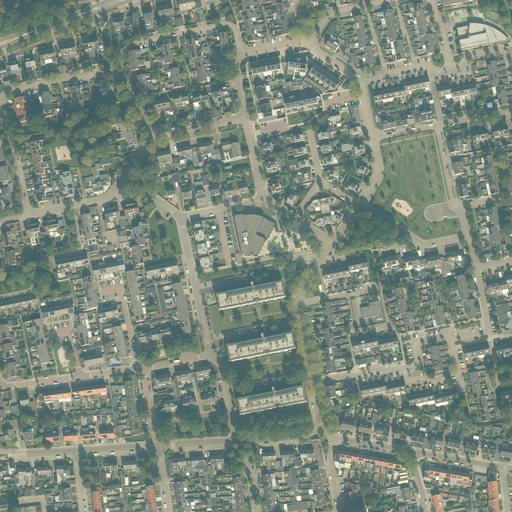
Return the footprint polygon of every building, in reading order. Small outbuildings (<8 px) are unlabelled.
[(185,0),(186,2),(186,1),(188,8),(191,7),(192,11),(196,11),(193,0),(185,0)] [(186,1),(186,2),(178,3),(181,16),(184,15),(184,11),(188,10),(187,8),(188,8),(186,1)] [(251,10),(250,6),(254,6),(253,3),(238,6),(239,13),(242,12),(250,10),(251,10)] [(412,13),(423,11),(422,7),(424,7),(423,4),(422,4),(415,6),(414,3),(407,4),(408,9),(410,9),(411,13),(412,13)] [(268,13),(271,12),(284,10),(282,4),(279,4),(275,5),(275,9),(270,10),(270,11),(266,12),(267,13),(268,13)] [(172,6),(165,7),(167,16),(170,15),(171,19),(174,18),(172,6)] [(167,16),(165,7),(158,8),(160,21),(160,22),(164,22),(162,16),(167,16)] [(143,12),(145,21),(145,24),(154,22),(151,10),(143,12)] [(242,12),(243,18),(256,16),(256,13),(254,13),(254,10),(251,10),(250,10),(242,12)] [(393,17),(392,13),(393,13),(393,10),(392,10),(383,12),(382,13),(383,15),(384,15),(385,18),(393,17)] [(413,19),(415,19),(424,17),(424,13),(425,13),(424,10),(423,11),(412,13),(413,19)] [(132,15),(133,17),(128,18),(130,26),(134,26),(135,28),(140,28),(137,14),(132,15)] [(243,18),(245,24),(252,23),(252,19),(257,18),(256,16),(243,18)] [(270,23),(270,25),(282,23),(286,22),(285,16),(277,18),(278,21),(273,22),(270,23)] [(363,23),(362,19),(363,19),(363,16),(362,17),(362,16),(353,18),(353,19),(352,19),(353,21),(354,21),(355,25),(363,23)] [(394,23),(394,19),(395,19),(394,16),(393,17),(385,18),(385,19),(384,19),(384,21),(385,21),(386,25),(394,23)] [(426,23),(425,20),(426,19),(426,17),(424,17),(415,19),(415,21),(416,21),(417,25),(426,23)] [(114,29),(115,33),(122,32),(122,31),(125,30),(123,18),(114,20),(116,29),(114,29)] [(364,29),(363,26),(365,25),(364,23),(363,23),(355,25),(353,25),(354,27),(355,27),(356,31),(364,29)] [(395,29),(395,26),(396,25),(396,23),(394,23),(386,25),(385,25),(385,27),(386,27),(387,31),(396,29),(395,29)] [(427,29),(426,26),(427,25),(427,23),(426,23),(417,25),(416,25),(416,27),(418,27),(418,31),(427,29)] [(468,24),(469,24),(469,26),(456,29),(460,45),(461,51),(465,50),(469,49),(470,49),(471,49),(506,42),(506,39),(509,41),(507,39),(505,37),(502,34),(500,33),(497,31),(494,29),(490,27),(486,26),(481,25),(477,24),(473,24),(468,24)] [(246,31),(247,37),(257,35),(259,34),(258,31),(259,30),(259,28),(246,31)] [(287,28),(280,30),(280,33),(275,34),(276,37),(289,35),(287,28)] [(365,35),(365,32),(366,31),(366,29),(365,29),(364,29),(356,31),(355,31),(355,33),(356,33),(357,37),(365,35)] [(397,35),(396,32),(397,31),(397,29),(395,29),(396,29),(387,31),(385,31),(386,34),(388,33),(388,37),(397,35)] [(420,37),(422,37),(423,37),(423,36),(428,35),(427,32),(429,31),(428,29),(427,29),(418,31),(417,31),(418,33),(419,33),(420,37)] [(219,38),(220,41),(228,40),(226,33),(213,36),(214,39),(219,38)] [(325,46),(330,49),(335,42),(337,40),(337,39),(331,35),(330,37),(325,34),(321,39),(325,41),(326,39),(329,41),(325,46)] [(257,35),(247,37),(248,43),(261,40),(261,38),(258,38),(257,35)] [(367,41),(366,38),(367,37),(367,35),(365,35),(357,37),(356,37),(356,39),(358,39),(358,43),(367,41)] [(398,41),(397,38),(399,37),(398,35),(397,35),(388,37),(387,37),(388,40),(389,39),(390,43),(393,43),(398,42),(398,41)] [(432,38),(434,37),(433,35),(432,35),(428,35),(423,36),(423,37),(422,37),(423,39),(424,39),(425,43),(433,41),(432,38)] [(187,41),(188,48),(200,45),(198,45),(198,42),(201,41),(200,41),(206,39),(206,37),(200,38),(187,41)] [(97,39),(90,40),(92,49),(93,51),(99,50),(103,49),(102,42),(98,42),(97,39)] [(90,58),(92,65),(92,66),(95,65),(94,57),(93,51),(92,49),(90,40),(83,42),(85,53),(89,52),(90,59),(90,58)] [(215,46),(216,48),(229,46),(228,40),(220,41),(221,45),(215,46)] [(335,42),(330,49),(335,53),(338,47),(340,48),(342,55),(344,55),(345,57),(344,57),(349,60),(350,58),(346,46),(337,40),(335,42)] [(368,48),(367,44),(369,44),(368,41),(367,41),(358,43),(357,43),(358,46),(359,45),(360,50),(362,49),(363,49),(368,48)] [(393,43),(395,49),(403,47),(402,44),(403,43),(403,41),(402,41),(398,41),(398,42),(393,43)] [(425,45),(426,49),(434,47),(434,44),(435,43),(434,41),(433,41),(425,43),(422,43),(422,46),(425,45)] [(67,45),(68,46),(69,54),(73,53),(73,55),(75,55),(75,57),(78,56),(78,53),(77,53),(75,43),(67,45)] [(188,48),(190,54),(202,51),(202,48),(200,49),(200,45),(188,48)] [(69,54),(68,46),(59,48),(62,59),(66,58),(66,56),(70,55),(69,54)] [(373,53),(372,50),(373,49),(373,47),(372,47),(368,48),(363,49),(362,49),(362,51),(364,51),(365,55),(373,53)] [(395,49),(396,55),(404,53),(403,50),(405,49),(404,47),(403,47),(395,49)] [(435,50),(436,49),(436,47),(434,47),(426,49),(425,49),(425,51),(426,51),(427,55),(436,54),(435,50)] [(128,53),(129,59),(137,58),(141,57),(140,53),(146,52),(148,51),(147,49),(128,53)] [(54,50),(47,52),(48,60),(52,59),(53,63),(53,64),(56,63),(54,50)] [(156,58),(156,60),(171,57),(170,51),(163,53),(164,56),(156,58)] [(191,60),(198,58),(198,55),(203,54),(202,51),(190,54),(191,60)] [(47,52),(39,53),(42,66),(45,65),(45,64),(44,61),(48,60),(47,52)] [(374,59),(373,56),(375,55),(374,53),(373,53),(365,55),(362,55),(363,59),(365,58),(366,61),(374,59)] [(404,53),(396,55),(393,56),(394,62),(397,61),(405,60),(405,56),(406,55),(405,53),(404,53)] [(164,65),(165,68),(170,67),(170,64),(173,63),(171,57),(156,60),(157,62),(159,62),(164,61),(165,65),(164,65)] [(25,64),(26,68),(32,67),(32,70),(33,70),(35,69),(35,70),(35,69),(36,69),(35,66),(36,66),(35,62),(34,62),(34,58),(30,59),(30,58),(26,59),(27,60),(26,60),(27,64),(25,64)] [(375,66),(375,62),(376,61),(375,59),(374,59),(366,61),(365,61),(365,64),(366,63),(367,67),(375,66)] [(196,65),(197,71),(205,70),(204,66),(213,64),(213,63),(216,63),(216,61),(209,62),(196,65)] [(300,70),(299,73),(306,73),(307,61),(307,62),(301,61),(300,70)] [(487,63),(488,70),(496,68),(496,65),(500,64),(499,61),(495,62),(487,63)] [(9,71),(10,75),(15,74),(21,73),(20,67),(18,67),(17,62),(10,63),(11,71),(9,71)] [(144,63),(131,66),(132,72),(138,70),(139,73),(143,72),(147,72),(146,69),(140,70),(139,67),(144,66),(144,63)] [(12,85),(10,76),(7,76),(6,72),(9,71),(8,65),(0,66),(0,78),(3,78),(4,87),(12,85)] [(317,67),(315,66),(309,74),(314,77),(321,68),(318,66),(317,67)] [(171,73),(172,76),(179,75),(178,68),(171,70),(170,67),(165,68),(165,71),(166,74),(171,73)] [(488,70),(489,76),(498,74),(497,74),(497,71),(501,70),(500,67),(496,68),(488,70)] [(325,73),(323,71),(324,70),(321,68),(314,77),(319,81),(325,73)] [(420,71),(422,80),(424,88),(430,87),(428,79),(425,79),(423,71),(420,71)] [(327,74),(325,73),(319,81),(324,84),(331,75),(328,73),(327,74)] [(489,76),(490,82),(498,81),(499,80),(498,77),(502,77),(501,73),(497,74),(498,74),(489,76)] [(137,77),(138,83),(146,82),(145,78),(151,77),(150,74),(137,77)] [(167,81),(168,84),(180,81),(180,79),(182,78),(181,75),(179,75),(172,76),(168,77),(169,81),(167,81)] [(211,75),(198,78),(200,84),(207,82),(207,78),(212,77),(211,75)] [(335,80),(333,78),(334,77),(331,75),(324,84),(329,87),(335,80)] [(415,77),(416,81),(418,90),(424,88),(422,80),(419,81),(418,77),(415,77)] [(467,78),(469,86),(471,95),(471,98),(478,96),(481,96),(480,91),(479,91),(477,92),(475,85),(471,86),(471,85),(472,85),(470,77),(467,78)] [(409,79),(409,82),(410,82),(411,91),(418,90),(416,81),(413,82),(412,78),(409,79)] [(403,84),(404,88),(405,92),(411,91),(410,82),(409,82),(406,83),(406,79),(403,80),(403,84)] [(335,91),(336,89),(338,90),(340,87),(338,86),(340,83),(335,80),(329,87),(335,91)] [(396,80),(398,89),(400,97),(399,97),(400,100),(406,98),(406,96),(405,92),(404,88),(401,88),(399,80),(396,80)] [(463,87),(463,88),(459,88),(459,87),(458,80),(455,80),(457,89),(458,97),(459,101),(462,100),(461,97),(464,96),(463,87)] [(492,89),(495,88),(500,87),(499,83),(503,83),(503,80),(499,80),(498,81),(490,82),(492,89)] [(180,81),(168,84),(168,86),(171,85),(172,89),(185,87),(184,82),(181,83),(180,81)] [(263,87),(255,89),(256,89),(257,95),(267,93),(266,87),(269,86),(269,83),(263,84),(263,87)] [(445,96),(451,95),(450,86),(446,87),(446,83),(442,84),(443,88),(445,96)] [(462,84),(463,88),(463,87),(464,96),(471,95),(469,86),(466,87),(465,83),(462,84)] [(445,96),(443,88),(440,88),(439,84),(436,85),(437,89),(439,97),(439,101),(446,100),(445,96)] [(69,88),(70,94),(81,92),(81,89),(83,89),(86,88),(85,85),(69,88)] [(392,90),(393,98),(399,97),(400,97),(398,89),(395,89),(394,85),(391,86),(392,90)] [(451,95),(452,98),(458,97),(457,89),(453,89),(453,85),(450,86),(451,95)] [(495,88),(497,94),(505,92),(504,89),(508,88),(508,85),(504,86),(500,87),(495,88)] [(98,94),(98,95),(109,93),(108,90),(110,89),(110,86),(99,89),(99,91),(97,92),(98,94)] [(152,87),(140,89),(141,95),(148,94),(148,90),(153,89),(156,89),(156,86),(152,87)] [(385,91),(387,100),(393,98),(392,90),(388,91),(388,87),(385,87),(385,91)] [(227,88),(220,89),(222,100),(225,100),(231,99),(230,93),(228,94),(227,88)] [(379,93),(381,101),(387,100),(385,91),(382,92),(382,88),(378,89),(379,93)] [(222,100),(220,89),(213,91),(214,98),(218,97),(219,102),(222,101),(222,100)] [(381,101),(379,93),(376,93),(375,89),(372,90),(373,94),(375,102),(381,101)] [(497,94),(498,100),(506,98),(506,95),(510,94),(509,91),(505,92),(497,94)] [(39,98),(39,101),(52,98),(52,95),(50,95),(49,92),(38,95),(39,98)] [(85,98),(84,94),(82,95),(81,92),(70,94),(71,97),(72,100),(73,100),(85,98)] [(267,93),(257,95),(258,101),(266,99),(266,102),(272,101),(272,98),(269,98),(268,92),(267,93)] [(200,95),(202,105),(205,104),(206,107),(212,105),(210,97),(208,97),(207,93),(200,95)] [(187,94),(180,96),(182,106),(186,105),(185,102),(189,102),(187,94)] [(202,105),(200,95),(193,96),(194,100),(192,100),(192,104),(195,104),(198,103),(199,106),(202,105)] [(318,104),(317,101),(319,100),(319,97),(317,98),(316,95),(310,96),(312,105),(318,104)] [(182,106),(180,96),(173,97),(175,104),(178,104),(179,107),(182,106)] [(13,106),(26,103),(25,97),(14,100),(14,103),(13,103),(13,106)] [(88,100),(88,97),(85,98),(73,100),(72,100),(73,106),(84,104),(83,101),(88,100)] [(507,101),(511,100),(511,97),(506,98),(498,100),(494,101),(495,108),(500,107),(499,106),(508,105),(507,101)] [(39,101),(41,107),(52,104),(51,101),(53,101),(52,98),(39,101)] [(112,98),(101,100),(102,103),(100,104),(100,107),(111,104),(111,101),(113,101),(112,98)] [(168,100),(161,101),(163,109),(166,108),(167,111),(170,111),(169,108),(170,108),(168,100)] [(163,109),(161,101),(154,103),(155,110),(156,113),(159,113),(159,110),(163,109)] [(267,105),(261,106),(261,107),(262,112),(272,110),(272,111),(274,110),(272,104),(273,104),(272,101),(266,102),(267,105)] [(16,111),(16,112),(27,109),(26,103),(13,106),(14,112),(16,111)] [(41,110),(42,112),(55,110),(54,107),(52,107),(52,104),(41,107),(41,110)] [(430,108),(425,109),(428,121),(433,120),(432,114),(435,113),(434,107),(433,104),(430,105),(430,108)] [(15,115),(16,118),(26,116),(26,113),(33,111),(33,108),(27,109),(16,112),(17,114),(15,115)] [(224,112),(225,116),(231,114),(231,115),(235,115),(233,108),(230,108),(230,111),(224,112)] [(349,110),(352,125),(361,123),(358,108),(349,110)] [(428,121),(425,109),(424,109),(424,108),(419,109),(419,110),(416,111),(417,117),(421,116),(422,122),(428,121)] [(55,110),(42,112),(42,115),(43,118),(54,116),(54,113),(55,113),(55,110)] [(221,110),(214,111),(215,118),(219,118),(219,117),(222,116),(221,110)] [(262,112),(263,119),(264,119),(273,117),(272,111),(272,110),(262,112)] [(416,117),(415,111),(411,112),(408,111),(407,113),(406,113),(407,116),(409,125),(414,124),(413,118),(416,117)] [(334,128),(332,122),(340,120),(339,112),(338,112),(329,114),(329,115),(326,115),(329,129),(334,128)] [(407,116),(401,118),(401,114),(397,115),(398,121),(402,120),(403,126),(409,125),(407,116)] [(389,129),(387,119),(387,117),(386,117),(386,115),(381,116),(381,118),(378,119),(379,125),(382,124),(384,130),(389,129)] [(397,121),(396,115),(392,116),(388,115),(388,117),(387,117),(387,119),(389,129),(395,128),(394,122),(397,121)] [(27,122),(27,118),(26,116),(16,118),(16,121),(17,124),(21,123),(22,126),(28,125),(27,122)] [(122,118),(104,122),(106,128),(116,125),(117,127),(119,126),(121,133),(121,134),(127,132),(125,123),(123,123),(122,118)] [(356,128),(354,129),(353,125),(347,127),(348,130),(351,130),(352,135),(358,134),(358,136),(363,135),(362,130),(361,130),(361,127),(358,128),(357,128),(356,128)] [(507,126),(500,128),(501,137),(509,135),(507,126)] [(501,137),(500,128),(492,129),(494,138),(501,137)] [(327,133),(330,132),(330,129),(323,130),(324,133),(322,134),(321,133),(320,134),(317,135),(318,140),(322,139),(322,140),(326,139),(328,138),(327,133)] [(121,134),(121,133),(115,134),(116,140),(126,138),(127,140),(128,146),(126,147),(127,153),(136,151),(135,145),(137,145),(135,135),(133,136),(132,131),(127,132),(121,134)] [(486,131),(479,132),(481,141),(488,139),(486,131)] [(481,141),(479,132),(472,134),(474,142),(481,141)] [(301,141),(304,141),(303,135),(300,136),(300,135),(299,136),(297,137),(296,134),(286,136),(287,139),(291,138),(291,140),(294,139),(295,143),(297,142),(297,143),(301,142),(301,141)] [(448,142),(449,148),(458,146),(462,145),(461,140),(463,140),(463,136),(454,138),(454,141),(448,142)] [(28,144),(29,150),(42,147),(41,141),(44,141),(43,137),(30,140),(31,143),(28,144)] [(262,145),(263,147),(262,148),(264,155),(269,154),(268,150),(273,149),(272,145),(275,145),(274,139),(268,140),(269,144),(266,144),(265,144),(262,145)] [(93,144),(94,150),(105,148),(106,154),(104,154),(105,158),(113,156),(112,153),(115,152),(114,146),(111,146),(110,144),(111,144),(111,140),(93,144)] [(218,149),(220,158),(221,162),(225,161),(223,150),(231,149),(234,159),(242,157),(239,143),(236,144),(235,140),(221,143),(222,148),(218,149)] [(330,148),(333,147),(332,142),(326,143),(327,146),(324,147),(324,146),(323,146),(323,147),(320,147),(321,153),(322,153),(323,155),(329,153),(328,151),(331,151),(330,148)] [(212,143),(205,144),(208,155),(211,154),(211,157),(219,155),(218,149),(213,150),(212,143)] [(200,153),(196,154),(199,163),(202,163),(201,156),(208,155),(205,144),(199,146),(200,153)] [(360,146),(360,147),(358,147),(357,144),(351,145),(352,151),(355,150),(356,153),(357,153),(358,155),(366,153),(365,148),(364,146),(361,147),(361,146),(360,146)] [(458,146),(449,148),(450,154),(457,153),(457,156),(463,155),(463,151),(464,147),(462,147),(462,145),(458,146)] [(307,153),(306,148),(303,148),(302,148),(302,149),(299,149),(299,146),(286,149),(286,153),(294,152),(295,157),(304,156),(304,154),(307,153)] [(32,152),(32,155),(43,153),(43,152),(42,147),(29,150),(30,153),(32,152)] [(176,158),(176,159),(178,168),(180,167),(180,164),(181,163),(181,164),(184,163),(184,160),(187,160),(185,149),(178,150),(179,158),(176,158)] [(163,153),(166,164),(171,162),(170,159),(172,158),(170,152),(163,153)] [(31,159),(32,162),(42,159),(42,157),(44,156),(43,153),(32,155),(33,158),(31,159)] [(162,164),(166,164),(163,153),(157,155),(158,161),(159,162),(159,165),(162,164)] [(331,164),(333,164),(333,161),(336,160),(335,155),(329,156),(329,159),(327,159),(325,159),(326,160),(323,160),(324,166),(327,165),(328,166),(331,165),(331,164)] [(483,158),(485,164),(493,163),(492,156),(483,158)] [(306,167),(309,166),(308,161),(305,161),(305,158),(288,162),(289,167),(295,166),(296,170),(300,169),(300,168),(302,168),(306,168),(306,167)] [(453,164),(454,170),(462,168),(466,167),(464,158),(458,160),(459,163),(453,164)] [(93,162),(94,165),(95,165),(96,167),(92,168),(93,177),(97,176),(100,176),(99,170),(102,169),(101,166),(111,164),(110,159),(93,162)] [(266,167),(267,172),(272,171),(271,169),(277,168),(276,162),(279,162),(278,159),(272,160),(273,163),(270,163),(269,163),(269,164),(266,164),(267,166),(266,167)] [(369,170),(366,169),(365,168),(365,169),(362,168),(364,164),(358,162),(357,166),(359,167),(357,172),(363,174),(362,176),(367,178),(369,173),(368,172),(369,170)] [(33,170),(34,173),(45,171),(44,168),(46,168),(46,165),(35,167),(35,170),(33,170)] [(336,176),(335,173),(338,173),(338,171),(337,167),(331,169),(332,172),(329,172),(328,172),(325,173),(326,178),(328,178),(329,182),(334,181),(334,177),(336,176)] [(462,168),(454,170),(455,176),(461,174),(462,178),(468,176),(467,173),(464,173),(462,168)] [(71,175),(70,172),(69,172),(69,170),(58,171),(60,177),(62,177),(63,180),(73,178),(73,175),(71,175)] [(304,172),(297,173),(299,178),(302,178),(302,181),(303,181),(303,182),(302,182),(303,186),(312,184),(311,180),(311,179),(312,179),(311,173),(308,174),(307,171),(304,172)] [(9,181),(8,174),(0,175),(0,179),(1,179),(2,183),(9,181)] [(103,187),(107,186),(107,184),(110,183),(108,174),(100,176),(102,182),(98,183),(98,184),(92,185),(93,193),(104,191),(103,187)] [(177,182),(176,175),(171,176),(173,181),(170,182),(171,188),(166,189),(168,197),(176,195),(173,184),(173,183),(177,182)] [(32,184),(32,186),(43,184),(43,181),(49,180),(48,177),(45,178),(45,177),(37,179),(30,180),(31,184),(32,184)] [(347,181),(343,187),(347,190),(348,188),(353,191),(352,193),(356,196),(359,191),(358,191),(360,189),(357,187),(356,186),(356,187),(354,185),(356,182),(351,179),(348,177),(346,181),(347,181)] [(61,183),(61,186),(74,183),(73,178),(63,180),(59,181),(60,183),(61,183)] [(273,186),(270,188),(272,190),(271,190),(274,195),(278,192),(280,191),(281,191),(280,190),(279,189),(281,188),(284,186),(282,184),(283,183),(282,183),(282,182),(283,181),(281,178),(273,179),(274,182),(272,183),(271,183),(272,183),(273,186)] [(234,180),(235,188),(239,187),(240,194),(248,193),(246,184),(242,185),(241,179),(234,180)] [(228,188),(224,189),(226,197),(234,196),(232,189),(235,188),(234,180),(227,182),(228,188)] [(212,182),(214,187),(210,188),(211,192),(212,196),(220,195),(217,181),(212,182)] [(457,187),(458,193),(467,191),(466,185),(470,185),(469,181),(463,182),(463,186),(457,187)] [(64,188),(65,191),(76,189),(74,183),(61,186),(62,189),(64,188)] [(206,199),(203,187),(202,183),(198,184),(198,183),(194,183),(196,192),(197,194),(198,199),(201,199),(202,200),(206,199)] [(181,185),(183,194),(184,199),(192,197),(190,188),(186,189),(185,184),(181,185)] [(0,193),(0,197),(10,195),(9,188),(6,189),(5,185),(0,186),(0,190),(1,190),(2,193),(0,193)] [(498,187),(490,189),(491,195),(499,194),(498,187)] [(34,195),(35,198),(46,196),(45,193),(48,192),(47,189),(35,191),(36,194),(34,195)] [(76,189),(65,191),(62,192),(63,195),(60,196),(60,199),(73,196),(75,196),(79,195),(78,191),(76,191),(76,189)] [(294,196),(295,193),(290,190),(287,195),(289,197),(288,199),(287,200),(286,202),(288,204),(287,204),(292,207),(294,203),(293,202),(296,197),(294,196)] [(467,191),(458,193),(460,198),(466,197),(466,200),(472,199),(472,196),(468,196),(467,191)] [(10,195),(0,197),(0,204),(4,204),(11,202),(10,195)] [(324,199),(323,199),(326,212),(330,211),(329,205),(335,204),(337,200),(338,200),(333,197),(329,198),(324,199)] [(321,210),(321,213),(326,212),(323,199),(323,200),(318,201),(317,200),(313,201),(310,206),(311,205),(315,208),(315,211),(321,210)] [(137,204),(130,205),(132,214),(136,213),(137,217),(143,216),(141,210),(138,211),(137,204)] [(125,213),(122,214),(123,220),(124,220),(129,219),(128,215),(132,214),(130,205),(124,206),(125,213)] [(111,209),(113,218),(117,217),(117,222),(119,221),(121,229),(125,228),(124,220),(123,220),(122,214),(119,215),(118,208),(111,209)] [(487,209),(489,216),(497,214),(496,208),(487,209)] [(109,218),(113,218),(111,209),(105,210),(106,217),(103,218),(104,224),(110,223),(109,218)] [(330,211),(326,212),(328,224),(329,224),(334,223),(338,223),(342,218),(341,218),(337,215),(331,217),(330,211)] [(326,212),(321,213),(323,218),(317,219),(314,224),(314,223),(314,224),(318,227),(323,226),(323,225),(328,224),(326,212)] [(242,257),(250,257),(250,255),(253,254),(254,258),(257,258),(275,224),(263,218),(262,217),(261,218),(258,217),(255,217),(253,216),(250,216),(247,217),(244,217),(243,215),(234,217),(242,257)] [(46,230),(43,230),(44,237),(50,236),(49,233),(53,232),(51,220),(50,220),(50,221),(47,221),(47,222),(44,223),(46,230)] [(51,220),(53,232),(53,233),(57,233),(57,234),(66,232),(64,226),(59,227),(58,220),(54,221),(54,220),(51,220)] [(207,225),(206,221),(202,222),(192,224),(193,226),(192,226),(193,231),(203,229),(209,227),(208,224),(207,225)] [(38,224),(32,225),(33,234),(37,233),(38,238),(44,237),(43,230),(40,231),(38,224)] [(33,234),(32,225),(25,227),(27,234),(24,234),(26,244),(31,243),(31,239),(30,235),(33,234)] [(135,235),(142,233),(141,227),(133,229),(134,232),(130,233),(131,236),(135,235)] [(486,229),(487,236),(498,233),(497,227),(491,228),(486,229)] [(2,234),(3,241),(12,239),(11,235),(16,234),(15,228),(8,230),(9,233),(2,234)] [(205,235),(203,229),(193,231),(194,235),(195,235),(195,237),(205,235)] [(488,242),(491,241),(499,239),(498,233),(487,236),(488,242)] [(206,242),(205,235),(195,237),(196,239),(195,240),(196,244),(206,242)] [(12,246),(12,249),(19,248),(17,242),(13,243),(12,239),(3,241),(5,247),(12,246)] [(132,245),(133,248),(140,246),(145,245),(144,240),(136,241),(136,244),(132,245)] [(207,249),(206,242),(196,244),(197,249),(198,251),(207,249)] [(97,245),(88,247),(90,253),(90,256),(98,255),(98,252),(97,245)] [(501,246),(492,247),(489,248),(491,254),(502,252),(501,246)] [(6,253),(7,260),(16,258),(15,254),(20,253),(19,248),(12,249),(13,252),(6,253)] [(209,256),(208,251),(211,251),(211,248),(207,249),(198,251),(198,253),(199,258),(209,256)] [(453,252),(453,253),(455,262),(461,261),(459,250),(453,252)] [(453,253),(453,254),(452,252),(447,253),(448,255),(447,255),(449,264),(455,262),(453,253)] [(435,266),(434,266),(435,270),(439,269),(441,271),(443,276),(443,277),(447,277),(447,276),(447,274),(446,269),(444,262),(440,263),(439,254),(432,256),(435,266)] [(403,269),(401,261),(397,261),(396,255),(390,256),(392,267),(392,270),(399,269),(399,270),(403,269)] [(424,267),(423,262),(422,257),(418,258),(417,255),(411,256),(413,267),(414,269),(420,268),(420,271),(422,271),(423,274),(421,274),(422,279),(426,278),(425,274),(425,273),(424,267)] [(87,256),(81,257),(82,266),(89,264),(87,256)] [(210,262),(209,256),(199,258),(200,262),(201,264),(210,262)] [(392,267),(390,256),(383,257),(384,259),(383,259),(385,268),(392,267)] [(407,268),(413,267),(411,256),(404,257),(407,268)] [(428,268),(434,266),(435,266),(432,256),(426,257),(426,259),(428,268)] [(16,258),(7,260),(9,266),(16,265),(16,268),(23,267),(21,261),(17,262),(16,258)] [(142,258),(134,260),(135,263),(133,263),(134,268),(140,267),(139,265),(144,264),(142,258)] [(367,260),(360,261),(362,269),(368,268),(367,260)] [(64,269),(62,261),(56,262),(58,270),(57,270),(57,272),(54,273),(55,282),(59,281),(57,274),(65,273),(64,269)] [(356,271),(354,262),(354,261),(351,261),(351,262),(351,263),(348,263),(348,267),(349,267),(350,272),(356,271)] [(213,265),(212,262),(210,262),(201,264),(201,266),(201,267),(202,271),(212,269),(211,266),(213,265)] [(152,267),(154,276),(154,278),(157,277),(156,275),(160,275),(159,266),(152,267)] [(101,275),(99,267),(93,268),(94,276),(101,275)] [(147,277),(154,276),(152,267),(146,269),(147,277)] [(349,267),(348,267),(342,269),(344,277),(350,276),(350,272),(349,267)] [(500,283),(501,291),(502,294),(508,292),(507,285),(507,286),(506,281),(506,282),(505,278),(505,277),(504,270),(501,270),(501,272),(503,282),(500,283)] [(332,279),(330,271),(324,272),(325,281),(332,279)] [(489,293),(495,292),(493,284),(494,284),(491,272),(488,273),(490,282),(489,282),(486,283),(487,288),(488,288),(489,293)] [(241,276),(241,280),(244,280),(246,289),(216,295),(219,311),(235,308),(236,310),(286,300),(282,282),(256,287),(254,278),(250,278),(249,274),(241,276)] [(81,285),(82,285),(93,283),(91,277),(80,279),(81,285)] [(127,279),(129,285),(137,284),(136,277),(138,277),(127,279)] [(424,291),(424,290),(427,290),(435,288),(433,279),(422,282),(422,285),(423,285),(424,291)] [(395,290),(396,296),(404,295),(403,288),(395,290)] [(460,296),(468,294),(467,288),(459,290),(456,290),(457,297),(460,296)] [(461,302),(464,302),(470,301),(470,300),(468,294),(460,296),(457,297),(455,297),(451,298),(451,300),(461,298),(461,302)] [(36,295),(29,297),(30,304),(37,303),(36,295)] [(173,304),(175,304),(177,304),(185,302),(184,296),(176,297),(172,298),(173,304)] [(29,297),(22,298),(23,306),(30,304),(29,297)] [(22,298),(14,300),(16,307),(17,310),(21,309),(20,306),(23,306),(22,298)] [(14,300),(7,301),(9,309),(16,307),(14,300)] [(464,302),(465,308),(474,306),(472,300),(470,300),(470,301),(464,302)] [(7,301),(0,303),(2,310),(9,309),(7,301)] [(322,308),(323,311),(331,309),(331,306),(335,305),(340,304),(339,301),(330,303),(322,305),(320,305),(321,307),(322,308)] [(361,309),(363,319),(376,316),(377,320),(382,319),(379,301),(370,303),(371,307),(361,309)] [(430,309),(433,308),(439,307),(437,301),(429,302),(430,309)] [(97,302),(88,303),(85,304),(86,310),(98,308),(97,302)] [(498,313),(499,314),(507,313),(510,312),(508,304),(496,306),(497,313),(498,313)] [(48,309),(47,306),(41,307),(42,311),(43,319),(50,318),(48,309)] [(433,308),(434,314),(443,313),(442,306),(439,307),(433,308)] [(464,315),(467,314),(475,313),(474,306),(465,308),(462,308),(464,315)] [(117,307),(111,308),(113,317),(119,315),(119,316),(122,315),(121,310),(118,311),(117,307)] [(324,314),(324,317),(333,315),(332,312),(341,310),(340,307),(331,309),(323,311),(321,311),(322,314),(324,314)] [(400,315),(402,314),(408,313),(407,307),(398,309),(400,315)] [(134,310),(135,316),(143,315),(145,314),(146,314),(145,308),(142,308),(134,310)] [(177,317),(179,316),(187,314),(186,308),(178,310),(176,310),(177,317)] [(106,318),(105,309),(98,311),(100,319),(106,318)] [(402,314),(404,320),(412,319),(411,312),(408,313),(402,314)] [(340,320),(339,317),(342,316),(342,313),(337,315),(333,315),(324,317),(323,317),(323,320),(325,320),(326,323),(334,322),(334,321),(340,320)] [(475,313),(467,314),(468,321),(476,319),(475,313)] [(503,325),(506,327),(511,319),(508,317),(507,313),(499,314),(499,316),(498,316),(500,325),(503,325)] [(326,326),(327,329),(335,328),(335,325),(339,324),(346,322),(345,319),(340,320),(334,321),(334,322),(326,323),(324,324),(324,326),(326,326)] [(444,319),(436,320),(437,327),(445,325),(444,319)] [(0,326),(0,330),(0,333),(9,331),(8,327),(19,325),(18,320),(6,322),(6,325),(0,326)] [(32,321),(33,327),(33,328),(42,326),(41,320),(32,321)] [(159,340),(157,328),(154,329),(154,326),(153,326),(152,324),(149,324),(151,332),(153,341),(159,340)] [(413,325),(405,327),(406,333),(415,331),(413,325)] [(31,334),(35,334),(43,332),(42,326),(33,328),(33,327),(30,328),(31,334)] [(190,326),(182,328),(183,334),(180,335),(180,339),(194,336),(193,332),(191,333),(190,326)] [(296,351),(293,333),(266,339),(264,329),(260,330),(259,326),(251,327),(252,332),(254,331),(256,340),(226,347),(229,362),(246,359),(246,361),(296,351)] [(324,333),(324,337),(333,335),(332,332),(341,330),(340,327),(335,328),(327,329),(323,330),(321,331),(322,333),(324,333)] [(160,328),(157,328),(159,340),(165,338),(163,330),(163,328),(160,328)] [(170,329),(163,330),(165,338),(172,337),(170,329)] [(9,339),(9,341),(16,340),(15,334),(10,335),(9,331),(0,333),(2,340),(9,339)] [(147,342),(145,334),(144,331),(142,332),(143,334),(139,335),(138,332),(135,333),(136,339),(140,339),(140,343),(147,342)] [(325,339),(326,343),(334,341),(333,338),(342,336),(342,333),(337,334),(333,335),(324,337),(323,337),(323,339),(325,339)] [(88,339),(80,340),(81,347),(89,345),(89,346),(93,345),(92,338),(88,339)] [(392,348),(392,351),(395,351),(394,347),(398,346),(397,338),(390,339),(392,348)] [(326,346),(327,349),(335,347),(335,344),(339,343),(344,342),(343,339),(334,341),(326,343),(324,343),(324,345),(326,346)] [(366,349),(372,348),(371,339),(364,341),(366,349)] [(3,346),(4,352),(13,351),(12,347),(17,346),(16,340),(9,341),(10,344),(3,346)] [(379,350),(386,349),(384,341),(378,342),(377,342),(378,347),(379,350)] [(360,353),(358,342),(352,343),(354,354),(360,353)] [(430,348),(431,355),(439,353),(439,350),(447,348),(447,345),(438,347),(438,346),(430,348)] [(490,354),(488,345),(485,346),(484,345),(482,346),(482,347),(484,355),(484,356),(486,356),(486,355),(490,354)] [(501,347),(503,355),(504,355),(504,356),(506,356),(506,355),(509,354),(508,346),(504,346),(504,345),(501,346),(501,347)] [(324,353),(325,356),(333,354),(332,351),(336,350),(341,349),(341,346),(335,347),(327,349),(323,350),(322,350),(322,353),(324,353)] [(484,355),(482,347),(479,348),(478,346),(476,347),(476,348),(477,356),(478,356),(478,358),(480,357),(480,356),(484,355)] [(470,349),(471,358),(472,360),(478,359),(477,356),(476,348),(472,349),(472,348),(469,348),(470,349)] [(465,359),(471,358),(470,349),(466,350),(466,349),(463,349),(463,351),(465,359)] [(36,353),(38,359),(48,357),(47,350),(38,352),(36,353)] [(13,358),(13,360),(20,359),(19,353),(14,354),(13,351),(4,352),(6,359),(13,358)] [(118,353),(116,354),(116,356),(117,362),(120,361),(120,364),(126,362),(126,358),(128,358),(126,352),(118,353)] [(431,355),(432,361),(441,359),(440,356),(445,355),(445,352),(439,353),(431,355)] [(325,359),(326,362),(334,360),(334,357),(337,356),(342,356),(342,353),(337,353),(333,354),(325,356),(323,356),(323,359),(325,359)] [(103,354),(96,355),(98,364),(104,363),(103,354)] [(49,363),(48,357),(38,359),(38,362),(40,361),(42,368),(46,367),(46,364),(49,363)] [(92,365),(90,357),(84,358),(80,359),(81,364),(85,364),(86,366),(92,365)] [(432,361),(433,367),(442,365),(441,362),(445,361),(444,358),(441,359),(432,361)] [(7,365),(8,371),(17,370),(16,366),(21,365),(20,359),(13,360),(14,363),(7,365)] [(326,365),(327,368),(335,367),(335,366),(335,363),(339,363),(344,362),(343,359),(338,360),(334,360),(326,362),(324,363),(325,365),(326,365)] [(442,365),(433,367),(435,373),(434,373),(435,377),(451,374),(450,369),(443,371),(442,368),(451,366),(451,363),(442,365)] [(335,367),(327,368),(325,369),(326,371),(328,371),(328,375),(337,373),(336,370),(340,369),(345,368),(344,365),(335,366),(335,367)] [(209,367),(202,368),(204,376),(204,378),(211,377),(211,375),(209,367)] [(196,372),(193,373),(196,388),(199,387),(198,381),(197,377),(204,376),(202,368),(196,369),(196,372)] [(17,370),(8,371),(10,378),(17,377),(17,380),(23,378),(22,374),(18,374),(17,370)] [(190,371),(183,372),(184,380),(185,383),(189,382),(189,383),(192,383),(193,388),(196,388),(193,373),(190,373),(190,371)] [(174,379),(177,392),(180,391),(179,386),(182,386),(181,381),(184,380),(183,372),(176,373),(177,376),(174,377),(174,379)] [(172,386),(174,392),(177,392),(174,379),(171,380),(170,375),(163,376),(165,384),(168,383),(169,387),(172,386)] [(166,387),(165,384),(163,376),(157,377),(157,378),(156,378),(155,380),(155,381),(153,381),(154,387),(155,387),(156,388),(162,387),(162,388),(166,387)] [(394,394),(400,392),(398,384),(394,385),(394,384),(395,384),(393,376),(390,376),(392,385),(394,394)] [(307,402),(303,387),(276,392),(274,382),(271,383),(270,379),(262,381),(263,385),(266,385),(268,394),(237,400),(240,416),(307,402)] [(380,393),(387,391),(385,383),(382,384),(381,380),(378,380),(379,384),(380,393)] [(400,392),(406,391),(406,389),(405,383),(401,383),(400,380),(397,380),(398,384),(400,392)] [(374,394),(380,393),(379,384),(376,385),(375,381),(372,381),(372,385),(373,385),(374,394)] [(368,395),(374,394),(373,385),(372,385),(369,386),(369,382),(365,383),(366,387),(368,395)] [(387,395),(394,394),(392,385),(389,386),(388,382),(385,383),(387,391),(387,395)] [(362,396),(368,395),(366,387),(363,387),(362,383),(359,384),(360,388),(362,396)] [(325,388),(326,394),(335,392),(334,389),(336,389),(337,387),(336,384),(331,385),(331,387),(325,388)] [(425,385),(426,394),(427,394),(428,402),(434,401),(433,392),(429,393),(429,389),(428,384),(425,385)] [(106,385),(99,386),(100,394),(107,393),(107,397),(111,397),(110,389),(106,390),(106,385)] [(418,386),(420,395),(422,403),(428,402),(427,394),(426,394),(423,394),(421,386),(419,387),(418,386)] [(438,386),(440,395),(441,403),(448,402),(446,394),(443,394),(441,386),(438,386)] [(93,387),(86,388),(87,395),(90,395),(91,400),(94,400),(94,394),(93,387)] [(412,388),(414,396),(416,405),(422,403),(420,395),(417,396),(415,387),(413,388),(412,387),(412,388)] [(86,388),(79,389),(80,396),(84,396),(84,399),(88,399),(87,395),(86,388)] [(406,389),(406,391),(407,394),(410,406),(416,405),(414,396),(411,397),(409,388),(406,389)] [(80,396),(79,389),(73,390),(74,397),(74,400),(81,399),(80,396)] [(446,394),(448,402),(454,401),(452,392),(449,393),(448,389),(445,390),(446,394)] [(64,391),(57,392),(58,399),(58,403),(65,402),(65,398),(64,391)] [(212,395),(208,396),(210,404),(216,402),(215,396),(218,396),(217,391),(211,392),(212,395)] [(474,399),(477,398),(482,397),(481,391),(473,392),(474,399)] [(335,392),(326,394),(327,399),(334,398),(334,400),(339,399),(339,396),(337,394),(336,395),(335,392)] [(433,392),(434,401),(435,405),(441,403),(440,395),(436,396),(436,392),(433,392)] [(509,400),(507,392),(500,394),(502,402),(504,401),(505,403),(509,402),(509,400)] [(50,393),(44,394),(45,401),(45,404),(52,403),(52,400),(51,400),(50,393)] [(45,401),(44,394),(37,395),(38,398),(35,398),(35,403),(37,408),(40,408),(46,407),(45,404),(45,401)] [(0,408),(2,408),(9,406),(10,406),(9,402),(2,403),(1,396),(0,395),(0,408)] [(195,395),(188,397),(190,408),(197,406),(195,395)] [(210,404),(208,396),(201,397),(202,400),(203,405),(210,404)] [(20,398),(21,403),(21,406),(27,405),(28,411),(35,410),(35,406),(34,403),(30,404),(28,397),(20,398)] [(190,408),(188,397),(181,398),(183,409),(190,408)] [(175,399),(168,401),(170,412),(177,410),(175,399)] [(170,412),(168,401),(165,402),(166,404),(162,405),(164,413),(170,412)] [(9,406),(2,408),(3,410),(0,410),(0,421),(2,421),(2,419),(6,418),(5,413),(10,412),(9,406)] [(349,416),(349,414),(345,413),(343,420),(342,420),(341,429),(347,430),(349,416)] [(488,414),(480,416),(482,423),(490,421),(488,414)] [(358,432),(364,433),(366,421),(365,420),(364,420),(363,419),(362,418),(362,417),(362,416),(362,415),(359,415),(358,415),(357,421),(357,423),(360,424),(358,432)] [(376,435),(382,436),(384,424),(378,423),(380,416),(376,416),(376,418),(375,424),(378,425),(377,427),(376,435)] [(435,446),(437,435),(438,431),(432,430),(433,422),(430,422),(429,428),(428,434),(431,434),(429,445),(435,446)] [(493,430),(502,432),(503,423),(494,425),(493,430)] [(384,424),(382,436),(388,437),(389,429),(390,425),(384,424)] [(96,434),(96,432),(95,432),(95,429),(99,429),(99,425),(95,425),(96,426),(93,427),(93,429),(89,429),(89,432),(89,440),(96,439),(96,434)] [(71,433),(71,441),(78,440),(78,435),(77,433),(80,433),(80,430),(81,430),(81,426),(77,426),(77,429),(71,430),(71,433)] [(56,431),(52,431),(52,433),(53,435),(53,442),(60,442),(59,437),(59,434),(62,434),(61,431),(63,431),(63,427),(59,427),(58,427),(58,431),(56,431)] [(107,427),(107,428),(107,431),(107,439),(114,438),(114,436),(116,436),(116,431),(115,431),(115,428),(111,429),(111,427),(107,427)] [(425,433),(428,434),(429,428),(426,427),(425,432),(419,431),(419,434),(418,443),(423,444),(425,433)] [(9,431),(4,432),(6,440),(9,439),(10,440),(15,439),(13,428),(8,429),(9,431)] [(34,441),(32,433),(33,432),(33,429),(23,431),(25,441),(28,440),(28,442),(34,441)] [(465,450),(471,451),(473,439),(468,439),(469,434),(465,433),(464,436),(464,440),(466,440),(465,450)] [(477,452),(478,444),(478,442),(479,442),(482,443),(483,436),(483,434),(479,434),(478,440),(473,439),(471,451),(477,452)] [(437,435),(435,446),(441,447),(443,436),(437,435)] [(455,437),(449,435),(449,437),(447,447),(453,448),(455,437)] [(460,444),(460,441),(462,441),(462,437),(459,436),(458,437),(455,437),(453,448),(459,449),(460,444)] [(496,445),(499,446),(500,440),(497,439),(496,444),(491,443),(488,454),(494,456),(496,447),(496,445)] [(488,454),(491,443),(491,441),(487,440),(487,441),(484,440),(483,443),(484,443),(482,453),(488,454)] [(500,456),(506,458),(508,449),(509,445),(508,445),(503,444),(503,440),(500,440),(499,446),(502,446),(501,448),(500,456)] [(338,464),(345,465),(347,453),(340,452),(340,455),(336,454),(334,462),(339,463),(338,464)] [(350,469),(352,461),(351,461),(353,454),(347,453),(345,465),(344,468),(342,478),(346,479),(348,469),(350,469)] [(223,457),(217,457),(217,464),(222,464),(222,474),(230,473),(229,460),(223,460),(223,457)] [(198,458),(198,470),(205,469),(205,478),(208,478),(208,472),(208,466),(208,461),(204,461),(204,458),(198,458)] [(387,471),(389,461),(383,460),(382,466),(382,469),(381,473),(386,474),(387,471)] [(130,461),(130,463),(130,472),(133,471),(133,469),(137,469),(137,472),(140,472),(140,463),(136,464),(136,461),(130,461)] [(395,462),(393,472),(399,473),(400,480),(398,480),(398,481),(397,481),(398,484),(399,485),(408,483),(405,466),(401,466),(401,463),(395,462)] [(112,474),(111,464),(104,464),(105,473),(102,473),(103,483),(106,483),(105,474),(112,474)] [(65,479),(65,477),(73,476),(73,467),(69,467),(68,465),(62,465),(62,467),(62,474),(63,474),(63,477),(63,479),(65,479)] [(50,482),(54,482),(53,476),(53,470),(50,470),(49,468),(43,468),(44,479),(47,479),(47,475),(50,475),(50,476),(49,476),(50,482)] [(307,479),(310,478),(321,476),(319,470),(317,471),(316,468),(312,468),(309,468),(310,475),(306,476),(307,479)] [(433,480),(435,469),(429,468),(428,469),(425,468),(423,478),(433,480)] [(34,483),(34,477),(34,471),(31,471),(31,469),(24,469),(25,483),(28,483),(28,480),(31,480),(31,483),(32,483),(32,485),(34,484),(34,483)] [(464,474),(462,485),(465,486),(465,484),(468,485),(467,486),(471,487),(472,478),(469,477),(470,475),(469,475),(464,474)] [(309,490),(312,490),(316,489),(323,488),(322,482),(314,484),(315,486),(308,488),(309,490)] [(346,494),(347,500),(360,497),(361,496),(360,494),(358,494),(357,491),(359,491),(357,485),(349,482),(352,492),(346,494)] [(398,497),(410,495),(409,488),(405,489),(404,486),(387,489),(388,493),(396,491),(397,497),(398,497)] [(93,498),(103,497),(107,497),(106,491),(101,491),(101,488),(93,488),(94,492),(92,493),(93,498)] [(434,502),(442,501),(443,500),(442,493),(436,492),(432,493),(433,496),(434,502)] [(313,496),(315,502),(325,500),(324,494),(317,495),(313,496)] [(410,495),(398,497),(399,500),(403,499),(403,502),(399,502),(400,506),(408,505),(407,501),(411,501),(410,495)] [(360,497),(347,500),(348,506),(353,505),(354,509),(353,509),(362,507),(361,503),(356,504),(355,501),(361,500),(360,497)] [(325,500),(315,502),(316,508),(326,506),(325,500)]
